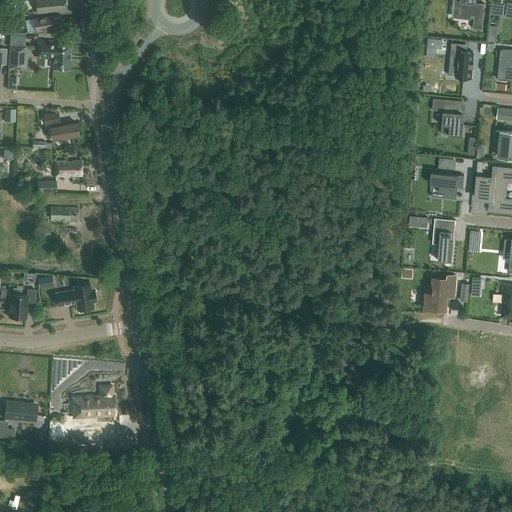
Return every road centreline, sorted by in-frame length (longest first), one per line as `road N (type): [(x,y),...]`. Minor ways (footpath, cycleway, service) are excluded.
road 1 (track): [(310,511),(238,479),(191,445),(238,292)]
road 2 (tertiary): [(138,325),(109,108)]
road 3 (tertiary): [(168,511),(138,325)]
road 4 (residential): [(138,325),(32,342),(0,339)]
